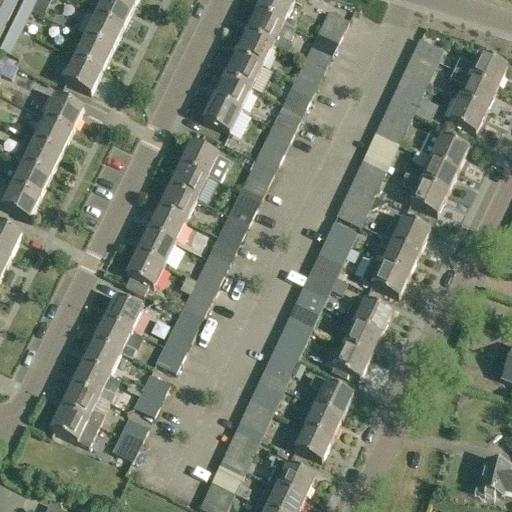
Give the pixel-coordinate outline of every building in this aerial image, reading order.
[(0,25),(5,28),(16,6),(5,0),(0,11),(0,25)] [(25,0),(21,9),(32,14),(38,0),(25,0)] [(105,0),(97,18),(124,32),(135,10),(114,0),(105,0)] [(114,0),(135,10),(139,0),(114,0)] [(285,0),(264,0),(257,14),(293,31),(296,25),(287,21),(295,5),(285,0)] [(10,31),(21,36),(32,14),(21,9),(10,31)] [(246,36),(273,49),(287,56),(292,46),(290,45),(296,33),(293,31),(257,14),(246,36)] [(318,37),(339,48),(350,26),(329,15),(318,37)] [(86,40),(113,54),(124,32),(97,18),(86,40)] [(0,51),(0,52),(19,63),(30,40),(21,36),(10,31),(0,51)] [(235,58),(262,71),(273,49),(246,36),(235,58)] [(305,64),(326,75),(339,48),(318,37),(305,64)] [(75,62),(102,76),(113,54),(86,40),(75,62)] [(420,43),(415,54),(439,65),(444,55),(420,43)] [(415,54),(406,71),(431,83),(439,65),(415,54)] [(225,80),(251,93),(262,71),(235,58),(225,80)] [(455,73),(497,92),(508,71),(481,58),(475,70),(460,63),(455,73)] [(18,72),(0,62),(0,77),(11,84),(18,72)] [(64,85),(91,98),(102,76),(75,62),(64,85)] [(291,93),(312,103),(326,75),(305,64),(294,86),(291,93)] [(406,71),(401,83),(426,94),(431,83),(406,71)] [(460,103),(487,115),(497,92),(455,73),(451,83),(466,90),(460,103)] [(214,102),(241,115),(251,93),(225,80),(214,102)] [(401,83),(396,93),(421,105),(421,104),(426,94),(401,83)] [(290,95),(283,108),(304,118),(312,103),(291,93),(294,86),(293,86),(288,95),(290,95)] [(396,93),(391,104),(415,116),(414,119),(432,127),(439,112),(421,104),(421,105),(396,93)] [(46,122),(73,135),(84,113),(57,100),(46,122)] [(203,124),(230,137),(241,115),(214,102),(203,124)] [(449,125),(476,138),(487,115),(460,103),(449,125)] [(391,104),(386,115),(410,127),(414,119),(415,116),(391,104)] [(283,108),(269,137),(290,146),(304,118),(283,108)] [(386,115),(380,127),(405,138),(410,127),(386,115)] [(35,144),(62,157),(73,135),(46,122),(35,144)] [(380,127),(375,138),(400,149),(405,138),(380,127)] [(260,156),(280,167),(290,146),(269,137),(260,156)] [(375,138),(367,154),(392,165),(400,149),(375,138)] [(62,157),(35,144),(26,139),(15,161),(24,166),(51,179),(62,157)] [(431,163),(458,175),(469,153),(442,140),(432,163),(431,163)] [(182,168),(209,180),(219,159),(193,146),(182,168)] [(367,154),(362,165),(387,176),(390,170),(392,165),(367,154)] [(247,181),(269,190),(280,167),(260,156),(247,181)] [(421,185),(448,197),(458,175),(431,163),(432,163),(418,156),(413,166),(427,172),(421,184),(421,185)] [(362,165),(357,176),(382,187),(385,180),(389,182),(394,172),(390,170),(387,176),(362,165)] [(14,188),(41,201),(51,179),(24,166),(14,188)] [(171,190),(198,203),(209,180),(182,168),(171,190)] [(357,176),(352,187),(377,198),(382,187),(357,176)] [(410,207),(437,220),(448,197),(421,185),(421,184),(406,177),(401,187),(417,194),(410,207)] [(243,190),(264,201),(269,190),(247,181),(243,190)] [(347,198),(372,209),(377,198),(352,187),(347,198)] [(3,210),(30,223),(41,201),(14,188),(3,210)] [(160,212),(186,225),(198,203),(171,190),(160,212)] [(229,218),(251,228),(264,201),(243,190),(229,218)] [(342,209),(367,220),(370,212),(372,209),(347,198),(342,209)] [(372,209),(370,212),(372,213),(387,206),(375,201),(372,209)] [(336,221),(361,232),(367,220),(342,209),(336,221)] [(149,234),(176,247),(186,225),(160,212),(149,234)] [(215,247),(236,257),(251,228),(229,218),(215,247)] [(384,241),(420,257),(430,235),(395,218),(384,241)] [(0,254),(11,260),(23,238),(0,226),(0,254)] [(333,226),(328,237),(353,248),(358,238),(333,226)] [(139,256),(165,268),(176,247),(149,234),(139,256)] [(328,237),(323,248),(348,259),(353,248),(328,237)] [(382,267),(410,279),(420,257),(384,241),(380,251),(388,254),(382,267)] [(207,262),(229,273),(236,257),(215,247),(207,262)] [(323,248),(318,259),(343,270),(348,259),(323,248)] [(0,282),(1,282),(11,260),(0,254),(0,282)] [(127,279),(154,292),(165,268),(139,256),(127,279)] [(318,259),(313,270),(337,281),(338,280),(342,282),(345,275),(342,273),(343,270),(318,259)] [(194,289),(215,300),(229,273),(207,262),(194,289)] [(372,289),(399,302),(410,279),(382,267),(372,262),(361,284),(372,289)] [(313,270),(308,281),(332,292),(337,281),(313,270)] [(149,290),(131,281),(126,291),(144,300),(149,290)] [(308,281),(303,291),(328,302),(332,292),(308,281)] [(332,292),(332,294),(342,299),(348,286),(337,281),(332,292)] [(183,311),(204,322),(215,300),(194,289),(183,311)] [(303,291),(297,303),(322,314),(328,302),(303,291)] [(346,324),(381,339),(392,317),(357,300),(346,324)] [(116,301),(106,321),(133,334),(143,314),(116,301)] [(289,320),(314,332),(319,321),(316,319),(319,314),(322,315),(322,314),(297,303),(289,320)] [(172,335),(193,346),(204,322),(183,311),(172,335)] [(289,320),(284,331),(309,342),(314,332),(289,320)] [(106,321),(95,344),(122,357),(133,363),(137,354),(126,349),(133,334),(106,321)] [(344,349),(371,361),(381,339),(346,324),(342,332),(351,336),(344,349)] [(284,331),(279,342),(304,353),(309,342),(284,331)] [(167,345),(188,355),(193,346),(172,335),(167,345)] [(279,342),(274,353),(299,364),(304,353),(279,342)] [(95,344),(84,367),(111,379),(122,357),(95,344)] [(155,368),(176,379),(188,355),(167,345),(155,368)] [(333,372),(360,384),(371,361),(344,349),(333,372)] [(274,353),(269,364),(294,375),(299,364),(274,353)] [(511,360),(503,383),(511,386),(511,360)] [(269,364),(264,375),(289,386),(294,375),(269,364)] [(84,367),(73,389),(100,402),(111,408),(116,398),(104,393),(111,379),(84,367)] [(264,375),(259,386),(283,397),(289,386),(264,375)] [(139,401),(161,410),(171,389),(150,379),(139,401)] [(316,409),(343,421),(353,399),(315,381),(311,390),(323,395),(316,409)] [(259,386),(250,403),(275,415),(283,397),(259,386)] [(62,411),(100,429),(105,420),(93,415),(100,402),(73,389),(62,411)] [(134,412),(155,423),(161,410),(139,401),(134,412)] [(250,403),(245,414),(270,425),(275,415),(250,403)] [(306,432),(332,444),(343,421),(316,409),(306,432)] [(51,433),(89,452),(100,429),(62,411),(51,433)] [(245,414),(240,425),(265,436),(270,425),(245,414)] [(123,433),(144,444),(149,433),(128,423),(123,433)] [(240,425),(235,436),(260,447),(265,436),(240,425)] [(295,454),(322,466),(332,444),(306,432),(295,454)] [(112,456),(133,467),(144,444),(123,433),(112,456)] [(235,436),(230,447),(255,458),(260,447),(235,436)] [(230,447),(225,458),(250,469),(255,458),(230,447)] [(225,458),(220,469),(244,480),(250,469),(225,458)] [(267,487),(305,504),(315,481),(275,462),(271,471),(274,473),(267,487)] [(511,501),(511,469),(488,463),(480,494),(502,500),(503,499),(511,501)] [(220,469),(212,486),(236,498),(247,503),(251,493),(241,488),(244,480),(220,469)] [(206,498),(231,509),(236,498),(212,486),(206,498)] [(256,509),(263,511),(300,511),(305,504),(267,487),(266,487),(256,509)] [(201,509),(207,511),(229,511),(231,509),(206,498),(201,509)]
